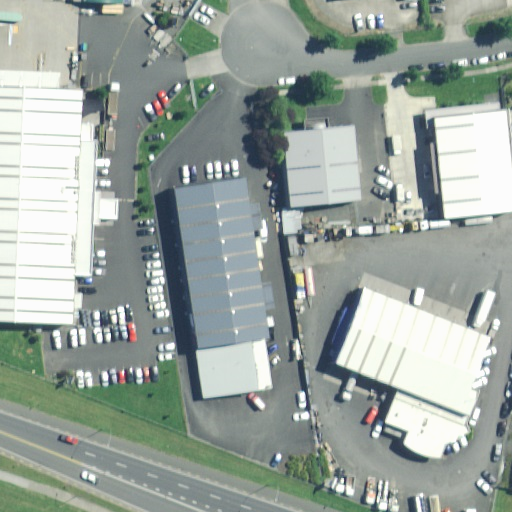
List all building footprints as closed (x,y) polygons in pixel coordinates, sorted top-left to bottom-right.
[(0,67),(0,84),(54,87),(55,69),(0,67)] [(0,84),(0,318),(64,321),(67,272),(72,123),(74,88),(54,87),(0,84)] [(499,107),(427,115),(438,215),(510,207),(499,107)] [(88,124),(72,123),(67,272),(82,273),(84,221),(91,221),(91,215),(112,215),(112,199),(92,198),(93,189),(86,189),(88,124)] [(347,124),(277,131),(284,205),(354,197),(347,124)] [(237,175),(167,186),(192,347),(262,336),(256,308),(268,306),(264,280),(254,282),(245,229),(256,227),(252,201),(241,202),(237,175)] [(301,233),(300,212),(282,213),(284,234),(301,233)] [(483,336),(358,286),(328,361),(393,387),(380,421),(404,430),(399,442),(412,451),(422,455),(436,456),(441,442),(454,437),(455,434),(465,430),(461,422),(475,389),(464,385),(483,336)] [(262,336),(192,347),(199,398),(269,387),(262,336)]
